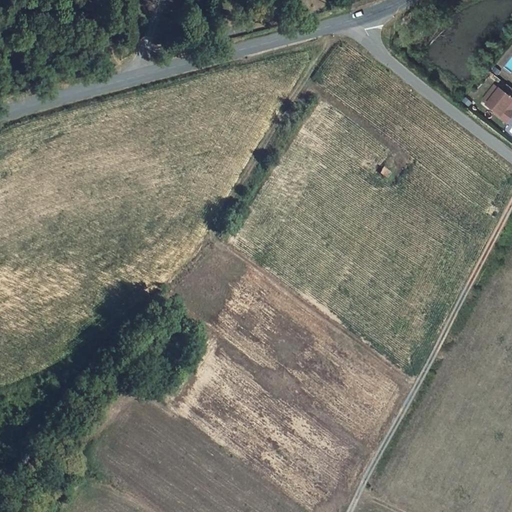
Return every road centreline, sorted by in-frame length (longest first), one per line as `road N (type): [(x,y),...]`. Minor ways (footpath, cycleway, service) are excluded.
road 1 (tertiary): [(351,19),(0,117)]
road 2 (track): [(350,511),(511,200)]
road 3 (residential): [(351,19),(511,156)]
